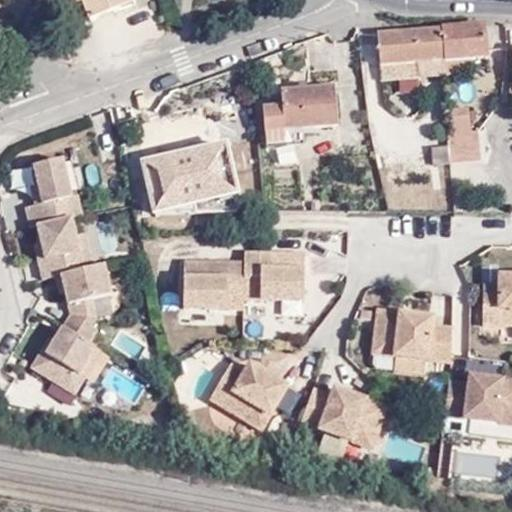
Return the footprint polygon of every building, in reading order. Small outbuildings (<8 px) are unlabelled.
[(136,0),(79,0),(80,2),(89,0),(95,21),(138,5),(136,0)] [(484,28),(442,31),(447,66),(488,62),(484,28)] [(378,36),(381,72),(419,68),(447,66),(442,31),(378,36)] [(421,84),(419,68),(381,72),(383,87),(421,84)] [(340,129),(337,90),(280,96),(281,110),(264,112),(266,134),(299,131),(299,134),(340,129)] [(420,110),(418,91),(401,92),(402,111),(420,110)] [(489,110),(452,114),(454,142),(491,139),(489,110)] [(223,205),(226,210),(242,207),(230,146),(186,154),(189,170),(197,209),(223,205)] [(38,355),(27,370),(71,399),(82,382),(75,376),(91,353),(86,350),(88,348),(95,338),(88,334),(94,323),(91,306),(107,303),(102,275),(94,276),(90,255),(78,256),(76,243),(73,225),(83,222),(79,202),(72,203),(65,167),(37,172),(40,192),(43,210),(36,211),(28,213),(31,233),(38,233),(41,250),(44,266),(62,263),(65,283),(61,283),(68,318),(60,333),(44,358),(38,355)] [(189,210),(197,209),(189,170),(181,172),(189,210)] [(450,185),(405,185),(405,209),(451,209),(450,185)] [(33,194),(36,211),(43,210),(40,192),(33,194)] [(88,242),(76,243),(78,256),(90,255),(88,242)] [(43,286),(61,283),(65,283),(62,263),(44,266),(41,250),(36,252),(43,286)] [(242,265),(241,300),(301,301),(302,257),(242,255),(242,265)] [(182,264),(181,308),(240,309),(241,300),(242,265),(182,264)] [(511,272),(493,273),(493,283),(477,283),(476,323),(511,322),(511,272)] [(445,354),(446,330),(426,327),(427,319),(373,310),(366,352),(388,355),(413,359),(443,364),(445,354)] [(91,353),(75,376),(82,382),(98,358),(91,353)] [(413,359),(388,355),(385,370),(411,374),(413,359)] [(202,397),(252,430),(279,388),(244,365),(238,373),(224,364),(202,397)] [(462,383),(441,380),(438,400),(435,417),(511,429),(511,381),(464,374),(462,383)] [(308,387),(296,420),(362,444),(376,403),(329,386),(327,394),(308,387)] [(460,474),(510,476),(511,445),(461,443),(460,474)]
